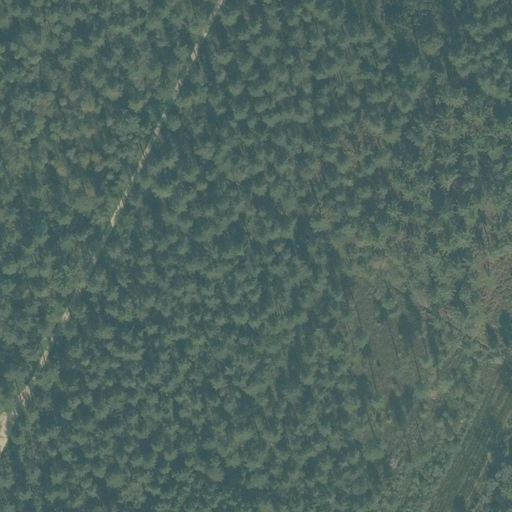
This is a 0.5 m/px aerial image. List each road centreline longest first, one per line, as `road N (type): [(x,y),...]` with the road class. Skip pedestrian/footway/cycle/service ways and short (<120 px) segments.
road 1 (track): [(30,378),(219,0)]
road 2 (track): [(286,511),(30,378)]
road 3 (track): [(511,403),(458,511)]
